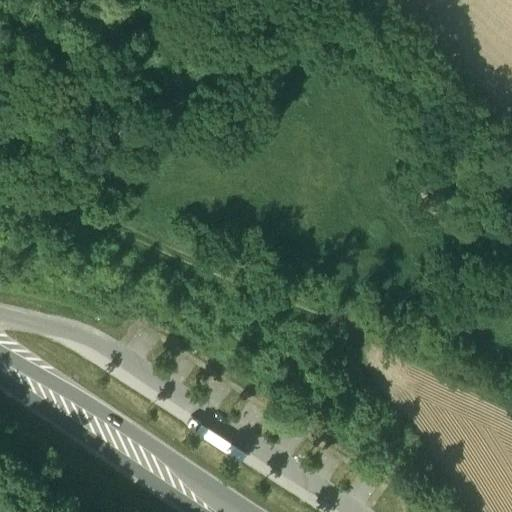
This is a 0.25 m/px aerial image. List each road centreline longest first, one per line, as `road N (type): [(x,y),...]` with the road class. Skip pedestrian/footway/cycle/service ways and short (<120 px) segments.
road 1 (track): [(0,175),(180,276),(348,324),(511,393)]
road 2 (trunk): [(0,371),(206,511)]
